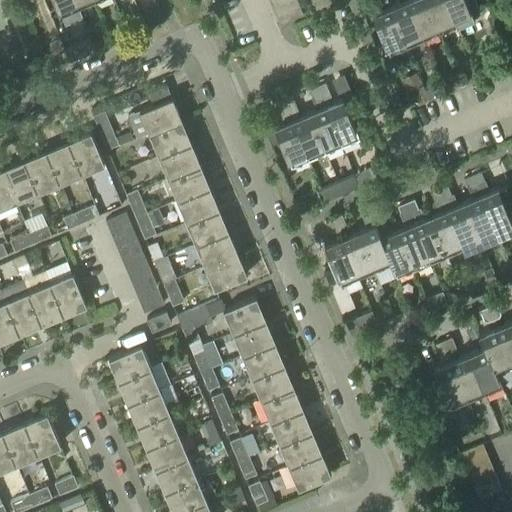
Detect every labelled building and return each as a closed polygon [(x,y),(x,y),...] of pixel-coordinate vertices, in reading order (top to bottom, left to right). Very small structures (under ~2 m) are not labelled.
[(75,0),(54,0),(64,24),(82,16),(78,7),(75,0)] [(296,0),(269,0),(274,12),(298,2),(296,0)] [(406,0),(402,0),(390,5),(406,46),(422,39),(406,0)] [(425,0),(406,0),(422,39),(439,32),(425,0)] [(444,0),(425,0),(439,32),(455,25),(444,0)] [(444,0),(455,25),(473,17),(479,14),(474,0),(444,0)] [(298,2),(274,12),(279,23),(302,13),(298,2)] [(390,5),(372,13),(388,53),(406,46),(390,5)] [(414,47),(401,52),(405,63),(418,58),(414,47)] [(489,70),(487,64),(478,62),(472,65),(476,75),(489,70)] [(463,70),(456,73),(460,82),(467,79),(463,70)] [(456,73),(450,76),(454,85),(460,82),(456,73)] [(324,81),(315,84),(321,98),(327,95),(328,91),(324,81)] [(315,84),(307,88),(312,98),(316,100),(321,98),(315,84)] [(428,97),(442,92),(439,84),(425,90),(428,97)] [(287,96),(282,98),(288,111),(294,109),(295,105),(291,95),(287,96)] [(172,96),(124,116),(134,139),(149,132),(181,119),(172,96)] [(342,97),(324,105),(341,144),(358,137),(342,97)] [(438,122),(467,112),(462,97),(433,106),(438,122)] [(282,98),(274,102),(278,112),(282,113),(288,111),(282,98)] [(316,108),(307,111),(324,151),(341,144),(324,105),(321,98),(316,100),(312,98),(316,108)] [(95,113),(92,114),(103,138),(113,133),(101,104),(93,107),(95,113)] [(282,122),(273,126),(279,140),(290,165),(308,158),(291,118),(288,111),(282,113),(278,112),(282,122)] [(307,111),(291,118),(308,158),(324,151),(307,111)] [(181,119),(149,132),(158,154),(191,140),(181,119)] [(271,120),(262,124),(270,144),(279,140),(273,126),(271,120)] [(90,130),(68,140),(81,172),(103,163),(90,130)] [(113,133),(103,138),(107,149),(118,144),(113,133)] [(368,138),(334,152),(338,163),(373,150),(368,138)] [(68,140),(45,149),(59,182),(81,172),(68,140)] [(191,140),(158,154),(167,176),(200,163),(191,140)] [(45,149),(23,158),(36,191),(59,182),(45,149)] [(23,158),(1,168),(14,200),(36,191),(23,158)] [(380,162),(353,173),(358,186),(361,185),(372,180),(379,177),(385,175),(380,162)] [(200,163),(167,176),(177,199),(210,185),(200,163)] [(1,168),(0,168),(0,206),(14,200),(1,168)] [(480,170),(471,174),(477,187),(480,194),(496,233),(511,226),(511,220),(508,210),(511,208),(511,191),(508,182),(498,186),(497,186),(489,190),(484,180),(480,170)] [(353,173),(337,180),(342,193),(345,192),(358,186),(353,173)] [(471,174),(462,177),(467,187),(471,189),(477,187),(471,174)] [(446,184),(438,188),(443,200),(463,247),(479,240),(463,201),(457,203),(452,193),(450,194),(446,184)] [(210,185),(177,199),(186,220),(219,207),(210,185)] [(438,188),(430,191),(438,211),(430,214),(446,254),(463,247),(443,200),(438,188)] [(137,189),(126,193),(130,203),(141,198),(137,189)] [(480,194),(463,201),(479,240),(496,233),(480,194)] [(141,198),(130,203),(135,216),(146,212),(141,198)] [(413,198),(405,201),(430,261),(446,254),(430,214),(421,218),(413,198)] [(374,199),(366,202),(371,215),(380,235),(388,232),(384,222),(379,219),(381,216),(380,213),(377,214),(378,209),(374,199)] [(430,261),(405,201),(396,205),(404,225),(396,228),(413,268),(430,261)] [(366,202),(357,206),(362,219),(371,215),(366,202)] [(94,203),(63,216),(67,227),(99,214),(94,203)] [(219,207),(186,220),(195,243),(228,229),(219,207)] [(125,211),(105,219),(110,230),(130,222),(125,211)] [(146,212),(135,216),(140,228),(151,224),(146,212)] [(341,213),(332,216),(338,229),(343,227),(345,223),(341,213)] [(365,226),(357,229),(374,269),(390,262),(391,262),(380,235),(371,215),(362,219),(365,226)] [(332,216),(324,220),(328,230),(332,232),(338,229),(332,216)] [(130,222),(110,230),(114,241),(134,232),(130,222)] [(46,223),(9,239),(14,250),(51,234),(46,223)] [(151,224),(140,228),(144,237),(155,232),(151,224)] [(388,232),(380,235),(391,262),(390,262),(396,275),(413,268),(396,228),(388,232)] [(228,229),(195,243),(205,265),(237,251),(228,229)] [(357,229),(341,236),(358,276),(374,269),(357,229)] [(134,232),(114,241),(118,250),(138,242),(134,232)] [(344,281),(358,276),(341,236),(323,243),(333,266),(324,270),(341,311),(354,305),(344,281)] [(156,241),(147,245),(149,250),(154,260),(163,256),(156,241)] [(138,242),(118,250),(123,261),(143,252),(138,242)] [(237,251),(205,265),(214,287),(247,273),(237,251)] [(143,252),(123,261),(127,271),(147,262),(143,252)] [(14,257),(14,258),(18,269),(28,265),(24,253),(14,257)] [(163,256),(154,260),(159,274),(168,270),(163,256)] [(67,260),(45,269),(49,280),(63,313),(85,304),(72,271),(67,260)] [(147,262),(127,271),(131,280),(151,272),(147,262)] [(32,275),(22,279),(27,290),(41,323),(63,313),(49,280),(45,269),(32,275)] [(151,272),(131,280),(135,290),(155,282),(151,272)] [(174,278),(163,283),(168,294),(179,289),(174,278)] [(476,278),(464,283),(468,294),(469,294),(480,289),(476,278)] [(155,282),(135,290),(139,300),(159,292),(155,282)] [(0,339),(18,332),(5,299),(0,287),(0,339)] [(179,289),(168,294),(172,304),(183,300),(179,289)] [(27,290),(5,299),(18,332),(41,323),(27,290)] [(159,292),(139,300),(144,311),(164,303),(159,292)] [(256,294),(223,308),(232,331),(265,317),(256,294)] [(495,302),(487,306),(492,319),(497,317),(499,312),(495,302)] [(205,303),(176,315),(181,326),(192,321),(194,326),(195,327),(212,320),(209,314),(205,303)] [(487,306),(478,309),(482,319),(487,321),(492,319),(487,306)] [(352,317),(344,320),(350,333),(376,323),(371,309),(352,317)] [(166,310),(146,318),(151,330),(171,322),(166,310)] [(470,313),(461,316),(465,326),(470,328),(475,326),(470,313)] [(265,317),(232,331),(242,353),(274,339),(265,317)] [(511,319),(495,326),(511,365),(511,319)] [(192,321),(181,326),(189,344),(200,340),(195,327),(192,321)] [(495,326),(477,333),(483,346),(484,346),(495,373),(496,372),(511,365),(495,326)] [(451,336),(442,340),(447,353),(453,350),(455,346),(451,336)] [(274,339),(242,353),(251,375),(284,361),(274,339)] [(450,359),(447,353),(442,340),(434,343),(442,363),(433,367),(450,406),(467,399),(450,359)] [(141,343),(108,357),(117,379),(150,365),(141,343)] [(484,346),(483,346),(467,353),(484,392),(501,385),(496,372),(495,373),(484,346)] [(203,348),(192,352),(208,389),(219,384),(203,348)] [(467,353),(450,359),(467,399),(484,392),(467,353)] [(284,361),(251,375),(261,397),(293,383),(284,361)] [(150,365),(117,379),(127,401),(159,388),(150,365)] [(293,383),(261,397),(270,419),(303,406),(293,383)] [(159,388),(127,401),(136,424),(169,410),(180,405),(176,396),(165,401),(159,388)] [(222,392),(211,396),(218,414),(230,409),(222,392)] [(303,406),(270,419),(280,442),(312,428),(303,406)] [(230,409),(218,414),(222,423),(233,419),(230,409)] [(169,410),(136,424),(145,446),(178,432),(169,410)] [(46,411),(24,420),(38,453),(60,444),(46,411)] [(233,419),(222,423),(226,433),(238,428),(233,419)] [(24,420),(2,430),(16,462),(38,453),(24,420)] [(312,428),(280,442),(289,464),(322,450),(312,428)] [(2,430),(0,430),(0,468),(16,462),(2,430)] [(178,432),(145,446),(155,468),(188,454),(178,432)] [(241,436),(230,440),(237,459),(248,454),(241,436)] [(481,442),(458,451),(463,463),(486,453),(481,442)] [(322,450),(289,464),(299,486),(331,472),(322,450)] [(486,453),(463,463),(468,474),(491,465),(486,453)] [(188,454),(155,468),(164,490),(197,476),(188,454)] [(248,454),(237,459),(245,477),(256,473),(248,454)] [(491,465),(468,474),(472,486),(496,476),(491,465)] [(73,474),(54,482),(59,493),(78,486),(73,474)] [(197,476),(164,490),(173,511),(174,511),(206,498),(216,494),(212,485),(202,489),(197,476)] [(496,476),(472,486),(477,498),(501,488),(496,476)] [(259,480),(248,484),(256,503),(267,499),(259,480)] [(47,485),(10,501),(14,511),(52,497),(47,485)] [(212,511),(206,498),(174,511),(212,511)]
